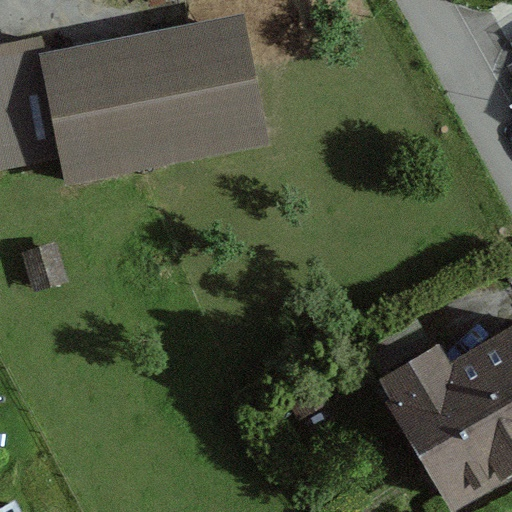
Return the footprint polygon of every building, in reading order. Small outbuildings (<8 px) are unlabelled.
[(262,130),(243,32),(46,71),(59,134),(66,169),(262,130)] [(40,138),(59,134),(46,71),(40,41),(0,48),(0,145),(14,143),(18,163),(44,158),(40,138)] [(53,249),(27,258),(36,284),(62,275),(53,249)] [(430,343),(415,319),(366,348),(380,372),(430,343)] [(403,405),(399,407),(454,499),(511,464),(511,340),(449,377),(436,356),(390,383),(403,405)] [(287,393),(299,414),(326,398),(313,377),(287,393)]
